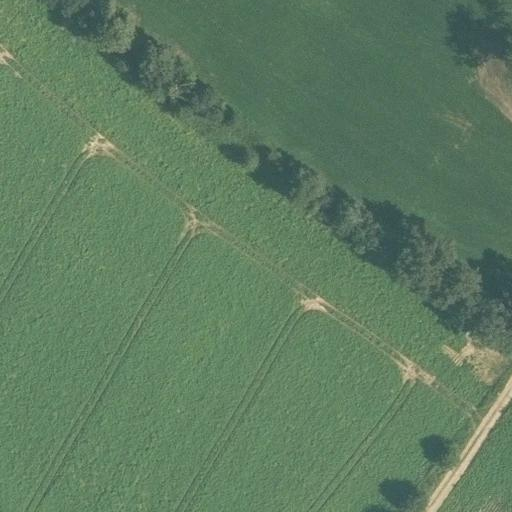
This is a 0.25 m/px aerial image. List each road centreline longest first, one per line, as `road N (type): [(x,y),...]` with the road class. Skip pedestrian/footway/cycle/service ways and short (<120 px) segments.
road 1 (track): [(511,304),(396,249),(162,85),(59,0)]
road 2 (track): [(420,511),(511,384)]
